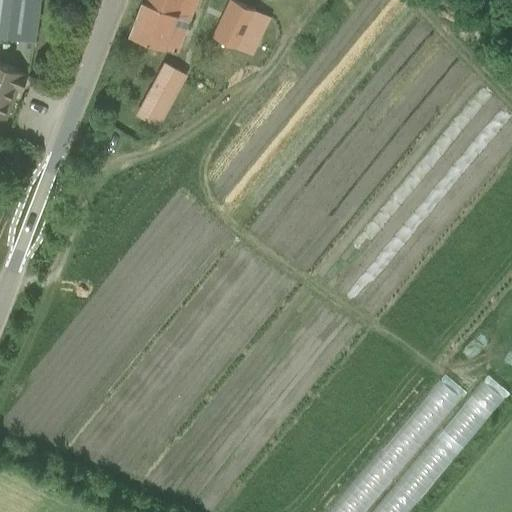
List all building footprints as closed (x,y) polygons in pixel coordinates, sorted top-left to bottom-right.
[(0,0),(0,34),(35,39),(40,0),(0,0)] [(141,0),(129,35),(177,53),(196,0),(141,0)] [(229,0),(228,0),(213,35),(253,55),(269,18),(229,0)] [(0,117),(5,120),(16,92),(20,92),(27,74),(0,64),(0,117)] [(163,64),(136,113),(156,124),(172,96),(171,96),(174,89),(172,88),(180,73),(163,64)] [(3,178),(17,184),(26,161),(11,155),(3,178)]
